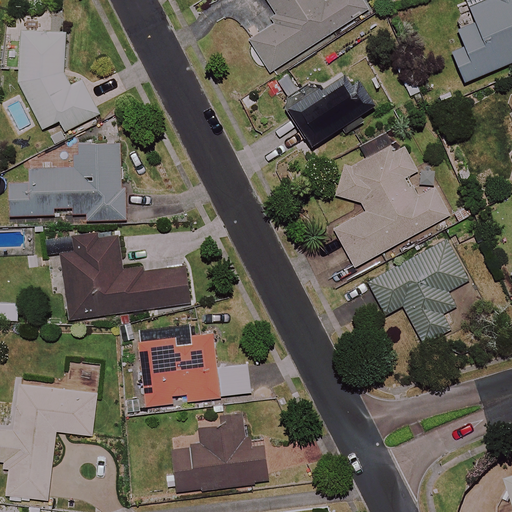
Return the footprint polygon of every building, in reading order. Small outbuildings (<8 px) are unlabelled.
[(324,0),(321,2),(319,0),(263,0),(277,22),(248,40),(268,72),(371,8),(365,0),(324,0)] [(511,0),(487,0),(467,9),(474,24),(456,31),(463,49),(454,53),(466,81),(511,61),(511,0)] [(63,76),(63,34),(27,34),(25,65),(18,69),(17,82),(40,130),(59,121),(64,131),(96,115),(80,82),(68,88),(63,76)] [(372,107),(350,73),(319,94),(311,82),(283,100),(313,145),(372,107)] [(119,188),(117,142),(70,144),(71,168),(32,169),(32,184),(11,185),(13,217),(87,214),(87,221),(124,220),(123,187),(119,188)] [(399,142),(341,173),(337,196),(360,205),(333,224),(355,266),(447,216),(433,189),(416,198),(405,178),(416,172),(399,142)] [(122,271),(116,236),(98,238),(97,232),(67,236),(70,253),(59,255),(69,321),(188,303),(182,268),(138,275),(137,268),(122,271)] [(466,281),(445,241),(367,281),(385,315),(400,306),(419,343),(448,328),(441,314),(454,307),(446,291),(466,281)] [(219,398),(210,332),(133,342),(142,407),(172,403),(172,396),(186,394),(187,402),(219,398)] [(91,436),(96,393),(21,384),(15,432),(0,429),(0,461),(9,463),(5,496),(46,501),(55,431),(91,436)] [(246,448),(242,414),(220,417),(222,427),(201,430),(203,445),(169,449),(175,493),(265,481),(260,446),(246,448)] [(511,511),(511,478),(502,482),(509,503),(497,507),(498,511),(511,511)]
